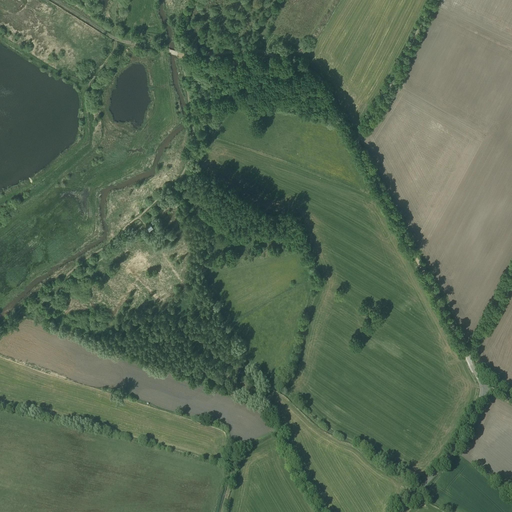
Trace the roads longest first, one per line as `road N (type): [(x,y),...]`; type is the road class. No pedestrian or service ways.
road 1 (track): [(465,355),(354,142)]
road 2 (track): [(354,142),(311,73),(260,51),(180,55)]
road 3 (track): [(354,142),(431,0)]
road 4 (unclassified): [(483,387),(454,447),(400,511)]
road 5 (unclassified): [(483,387),(465,355),(511,269)]
